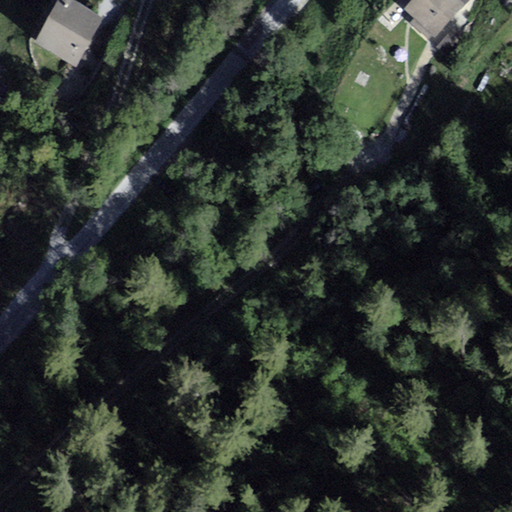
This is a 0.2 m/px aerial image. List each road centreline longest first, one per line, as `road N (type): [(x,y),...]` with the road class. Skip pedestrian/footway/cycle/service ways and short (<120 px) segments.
road 1 (track): [(0,501),(364,179)]
road 2 (unclassified): [(0,335),(290,0)]
